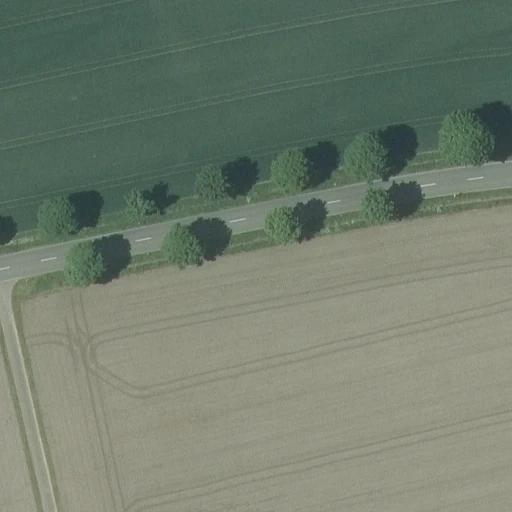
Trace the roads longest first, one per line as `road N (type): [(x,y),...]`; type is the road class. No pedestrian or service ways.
road 1 (tertiary): [(0,271),(511,175)]
road 2 (unclassified): [(0,289),(50,511)]
